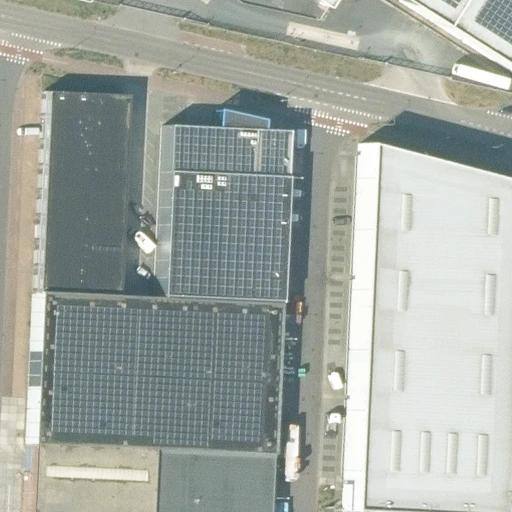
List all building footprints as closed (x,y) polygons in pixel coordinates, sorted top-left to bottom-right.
[(511,0),(314,0),(323,6),(327,0),(397,0),(511,72),(511,69),(511,0)] [(39,91),(38,117),(79,118),(80,93),(39,91)] [(120,95),(80,93),(79,118),(119,120),(120,95)] [(160,126),(160,128),(160,141),(159,156),(158,170),(158,172),(277,177),(279,132),(255,130),(255,121),(211,111),(210,128),(161,126),(160,126)] [(37,142),(77,143),(79,118),(38,117),(37,142)] [(119,120),(79,118),(77,143),(118,145),(119,120)] [(36,167),(76,169),(77,143),(37,142),(36,167)] [(118,145),(77,143),(76,169),(117,170),(118,145)] [(342,476),(340,511),(341,511),(359,511),(511,511),(511,218),(505,218),(507,185),(357,144),(357,156),(351,276),(351,280),(345,396),(345,400),(342,476)] [(36,167),(35,192),(75,194),(76,169),(36,167)] [(75,194),(116,195),(117,170),(76,169),(75,194)] [(271,303),(277,177),(158,172),(158,184),(157,198),(156,212),(156,226),(155,240),(154,254),(154,269),(153,283),(152,298),(271,303)] [(35,192),(34,217),(74,219),(75,194),(35,192)] [(116,195),(75,194),(74,219),(115,220),(116,195)] [(34,217),(33,242),(73,244),(74,219),(34,217)] [(115,220),(74,219),(73,244),(113,245),(115,220)] [(33,242),(32,267),(72,269),(73,244),(33,242)] [(113,245),(73,244),(72,269),(112,270),(113,245)] [(30,292),(71,294),(72,269),(32,267),(30,292)] [(112,270),(72,269),(71,294),(111,296),(112,270)] [(30,292),(26,397),(23,457),(20,511),(260,511),(263,457),(271,303),(152,298),(111,296),(71,294),(30,292)]
